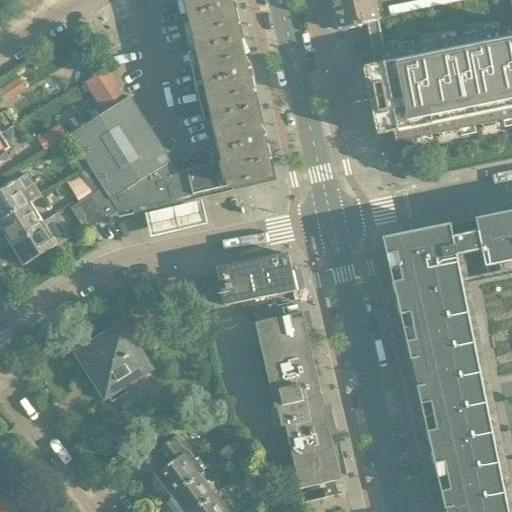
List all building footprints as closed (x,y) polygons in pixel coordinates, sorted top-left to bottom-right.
[(176,0),(189,54),(239,42),(229,0),(176,0)] [(379,22),(377,14),(374,1),(374,0),(332,0),(339,31),(367,25),(373,57),(375,66),(364,69),(368,89),(369,89),(375,116),(374,116),(378,137),(394,133),(396,143),(401,142),(402,146),(399,152),(401,162),(406,166),(417,163),(420,158),(418,148),(413,144),(412,140),(417,139),(417,138),(431,135),(431,136),(438,134),(440,138),(453,135),(453,131),(460,130),(460,129),(474,126),(474,127),(481,125),(483,129),(496,126),(496,122),(503,121),(503,120),(511,118),(511,0),(510,0),(511,9),(511,28),(500,31),(500,32),(485,35),(485,34),(478,35),(476,32),(464,34),(464,38),(457,40),(457,41),(442,44),(442,43),(435,44),(434,40),(421,43),(421,47),(414,49),(399,52),(385,54),(379,22)] [(239,42),(189,54),(204,122),(255,110),(239,42)] [(177,172),(130,97),(125,100),(118,90),(121,89),(109,69),(86,83),(104,113),(69,136),(89,167),(66,181),(80,203),(81,202),(92,196),(106,219),(117,212),(118,213),(194,195),(188,170),(177,172)] [(0,103),(14,94),(20,90),(14,81),(0,90),(0,103)] [(255,110),(204,122),(214,164),(188,170),(194,195),(271,177),(255,110)] [(39,137),(46,149),(68,135),(61,124),(39,137)] [(10,149),(8,145),(0,133),(0,166),(10,160),(5,152),(10,149)] [(0,220),(30,203),(32,202),(19,181),(0,192),(0,220)] [(106,219),(92,196),(81,202),(96,225),(106,219)] [(96,225),(81,202),(80,203),(71,209),(86,232),(96,225)] [(30,203),(0,220),(0,224),(14,248),(31,237),(29,234),(44,225),(30,203)] [(202,204),(145,217),(151,241),(208,228),(202,204)] [(396,237),(384,239),(388,257),(397,255),(400,283),(394,284),(401,317),(405,316),(412,343),(408,344),(422,406),(426,405),(432,432),(428,433),(436,466),(440,465),(446,492),(442,493),(446,511),(511,511),(511,212),(476,220),(451,225),(430,229),(396,236),(396,237)] [(31,237),(14,248),(25,266),(45,254),(50,259),(58,251),(55,248),(57,246),(44,225),(29,234),(31,237)] [(289,254),(217,269),(225,306),(297,291),(289,254)] [(181,277),(149,283),(154,312),(197,302),(181,277)] [(273,307),(253,312),(255,324),(276,319),(273,307)] [(341,480),(311,352),(306,331),(302,313),(276,319),(255,324),(272,394),(265,396),(269,411),(277,409),(282,428),(286,427),(300,490),(322,485),(336,482),(341,480)] [(123,328),(80,355),(91,372),(89,373),(94,380),(95,379),(106,396),(107,396),(112,403),(128,393),(123,385),(148,370),(123,328)] [(172,496),(201,475),(205,472),(178,435),(155,452),(167,468),(157,475),(172,496)] [(201,475),(172,496),(184,511),(192,511),(216,495),(201,475)] [(336,482),(322,485),(325,498),(339,495),(336,482)] [(235,511),(238,510),(224,489),(216,495),(192,511),(235,511)] [(348,511),(345,493),(339,495),(325,498),(294,505),(299,511),(348,511)] [(0,511),(15,511),(5,498),(0,501),(0,511)]
